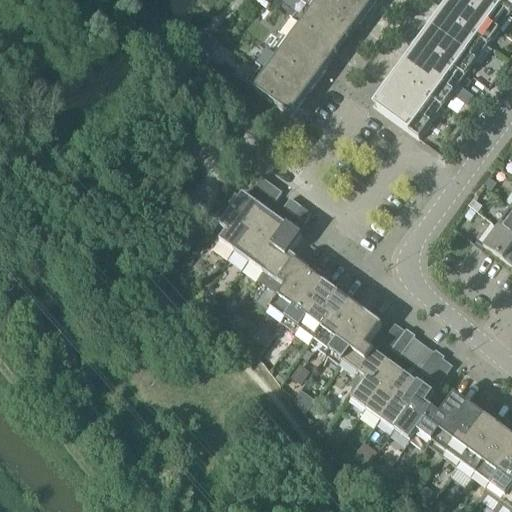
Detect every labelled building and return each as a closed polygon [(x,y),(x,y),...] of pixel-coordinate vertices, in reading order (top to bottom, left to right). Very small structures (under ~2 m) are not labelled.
[(307,0),(244,87),(290,121),(336,58),(341,62),(352,45),(348,42),(378,0),(307,0)] [(373,110),(419,143),(511,15),(511,0),(452,0),(419,47),(414,43),(402,59),(407,63),(373,110)] [(209,38),(195,50),(208,59),(218,45),(209,38)] [(264,197),(271,188),(261,181),(255,190),(264,197)] [(490,184),(484,191),(492,196),(498,189),(490,184)] [(271,188),(264,197),(276,205),(282,196),(271,188)] [(219,244),(234,254),(248,234),(241,228),(256,207),(242,196),(219,228),(227,233),(219,244)] [(293,218),(300,209),(290,202),(284,211),(293,218)] [(271,218),(256,207),(241,228),(248,234),(234,254),(248,265),(263,244),(256,239),(271,218)] [(300,209),(293,218),(305,226),(311,217),(300,209)] [(477,216),(469,210),(463,220),(471,226),(477,216)] [(511,212),(497,231),(511,241),(511,212)] [(286,229),(271,218),(256,239),(263,244),(248,265),(263,276),(278,255),(271,250),(286,229)] [(264,276),(257,284),(279,300),(285,292),(278,286),(293,265),(287,260),(301,241),(286,229),(271,250),(278,255),(263,276),(264,276)] [(511,241),(497,231),(483,251),(511,271),(511,241)] [(293,265),(278,286),(285,292),(279,300),(270,312),(285,323),(299,303),(292,297),(308,275),(293,265)] [(323,286),(308,275),(292,297),(299,303),(285,323),(299,333),(314,313),(307,308),(323,286)] [(299,333),(314,344),(329,323),(321,319),(337,297),(323,286),(307,308),(314,313),(299,333)] [(314,344),(328,355),(343,335),(336,329),(351,307),(337,297),(321,319),(329,323),(314,344)] [(328,355),(343,365),(358,345),(350,340),(366,318),(351,307),(336,329),(343,335),(328,355)] [(358,376),(374,355),(367,350),(382,330),(366,318),(350,340),(358,345),(343,365),(358,376)] [(248,327),(242,335),(248,339),(254,332),(248,327)] [(398,344),(407,351),(415,339),(406,333),(398,344)] [(407,351),(398,344),(391,354),(400,360),(407,351)] [(427,365),(436,372),(445,361),(436,354),(427,365)] [(374,355),(358,376),(365,382),(351,402),(365,412),(380,392),(372,387),(388,365),(374,355)] [(365,412),(380,423),(394,403),(387,398),(403,376),(388,365),(372,387),(380,392),(365,412)] [(436,372),(427,365),(420,375),(429,382),(436,372)] [(302,370),(292,383),(303,390),(312,377),(302,370)] [(286,381),(280,376),(276,382),(282,387),(286,381)] [(380,423),(394,434),(408,414),(401,409),(417,386),(403,376),(387,398),(394,403),(380,423)] [(410,445),(417,435),(432,413),(426,409),(433,398),(417,386),(401,409),(408,414),(394,434),(410,445)] [(303,395),(297,404),(307,418),(317,405),(303,395)] [(417,435),(431,446),(445,426),(453,431),(469,409),(455,399),(440,419),(432,413),(417,435)] [(431,446),(445,456),(460,436),(468,441),(483,420),(469,409),(453,431),(445,426),(431,446)] [(445,456),(457,465),(460,467),(475,446),(482,452),(498,430),(483,420),(468,441),(460,436),(445,456)] [(460,467),(475,478),(484,465),(489,457),(496,463),(511,441),(511,440),(498,430),(482,452),(475,446),(460,467)] [(475,478),(489,489),(504,467),(511,472),(511,441),(496,463),(489,457),(484,465),(475,478)] [(511,511),(511,472),(504,467),(489,489),(486,494),(509,511),(511,511)] [(429,501),(419,493),(413,501),(423,509),(429,501)]
